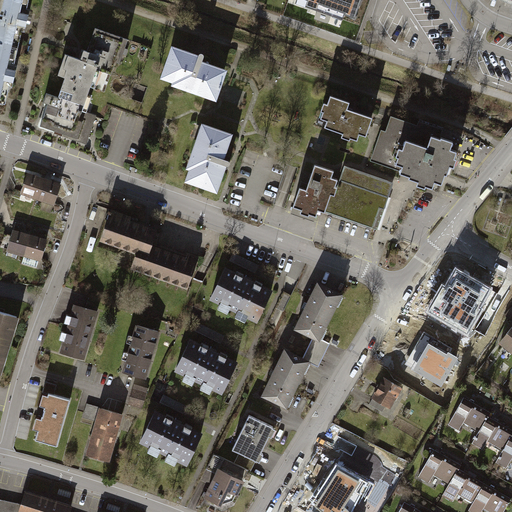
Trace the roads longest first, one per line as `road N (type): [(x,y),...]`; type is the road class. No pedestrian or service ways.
road 1 (track): [(511,149),(427,111),(102,0)]
road 2 (residential): [(97,175),(372,272),(400,289)]
road 3 (residential): [(97,175),(2,458)]
road 4 (residential): [(263,511),(400,289)]
road 5 (residential): [(2,458),(169,511)]
